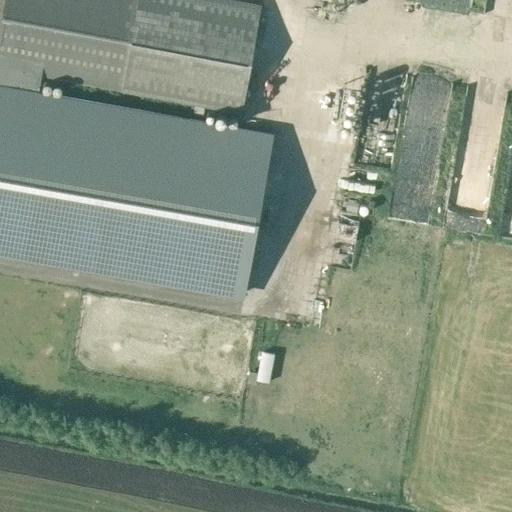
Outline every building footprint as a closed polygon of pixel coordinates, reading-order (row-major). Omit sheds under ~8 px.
[(3,0),(0,19),(0,251),(245,295),(274,129),(39,87),(41,75),(242,111),(262,2),(250,0),(3,0)] [(429,0),(428,5),(459,8),(460,0),(429,0)] [(468,81),(447,208),(480,213),(501,87),(468,81)] [(372,160),(376,143),(357,139),(353,156),(372,160)] [(389,145),(385,160),(408,167),(413,152),(389,145)] [(354,237),(358,215),(335,211),(331,233),(354,237)]
